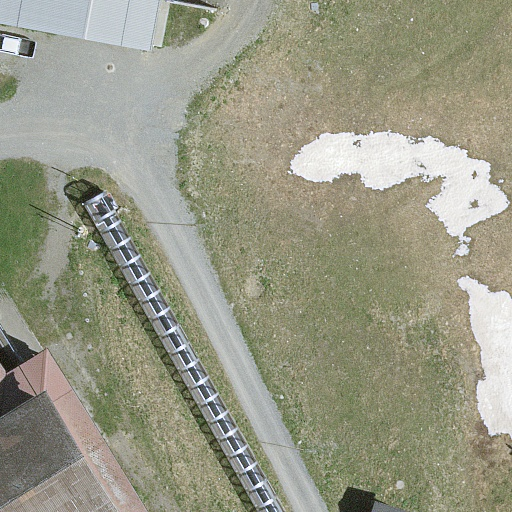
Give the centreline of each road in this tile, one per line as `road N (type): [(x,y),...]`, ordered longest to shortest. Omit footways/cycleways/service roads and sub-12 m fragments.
road 1 (track): [(317,511),(156,186),(87,124)]
road 2 (track): [(104,139),(221,51),(253,0)]
